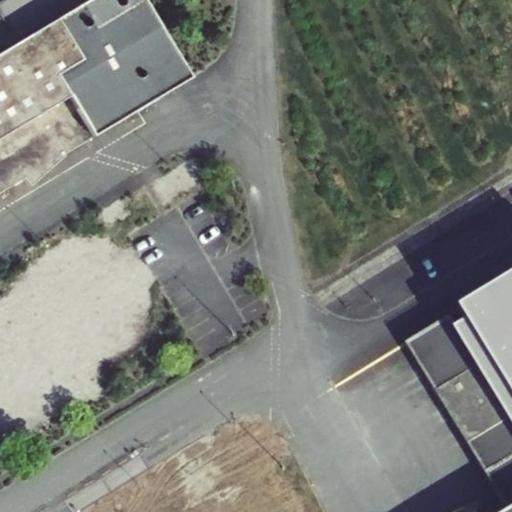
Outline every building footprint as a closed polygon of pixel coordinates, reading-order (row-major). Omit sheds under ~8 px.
[(0,180),(190,65),(149,0),(64,0),(0,39),(0,180)] [(230,19),(231,11),(230,3),(228,0),(190,0),(189,2),(187,11),(189,19),(194,26),(201,31),(209,33),(218,31),(225,26),(230,19)] [(193,143),(152,167),(165,188),(205,163),(193,143)] [(122,186),(105,197),(112,208),(129,197),(122,186)] [(0,435),(5,431),(21,436),(31,418),(42,407),(52,402),(68,397),(83,398),(93,398),(102,399),(103,371),(115,367),(126,361),(136,353),(144,344),(150,332),(155,314),(154,295),(151,283),(145,272),(137,262),(127,254),(110,245),(97,243),(85,243),(72,245),(55,253),(41,266),(34,276),(27,294),(0,309),(0,435)] [(511,511),(511,273),(402,340),(506,511),(511,511)]
